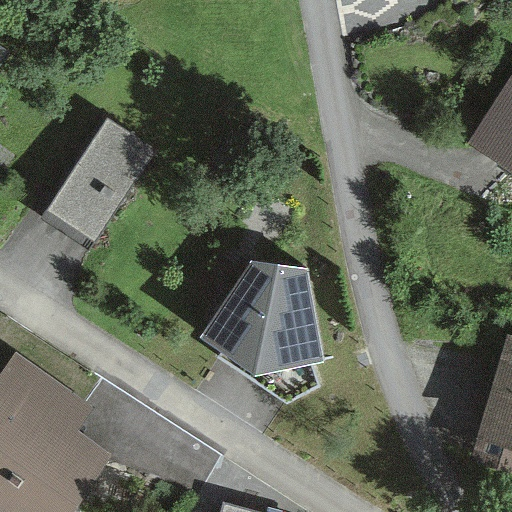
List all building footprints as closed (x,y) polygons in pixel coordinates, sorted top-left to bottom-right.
[(511,71),(470,137),(511,163),(511,71)] [(155,148),(106,115),(44,206),(92,239),(155,148)] [(307,257),(253,252),(203,327),(223,342),(218,353),(296,400),(324,390),(311,353),(325,352),(307,257)] [(511,328),(509,327),(471,449),(511,461),(511,328)] [(96,404),(17,350),(0,372),(0,511),(69,511),(113,449),(80,427),(96,404)] [(220,511),(278,511),(224,496),(220,511)]
